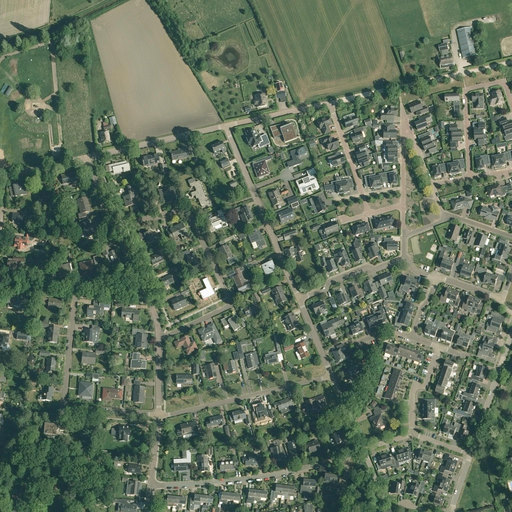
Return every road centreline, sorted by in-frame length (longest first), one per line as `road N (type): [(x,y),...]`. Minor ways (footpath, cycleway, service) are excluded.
road 1 (residential): [(158,415),(64,405),(76,288),(135,272)]
road 2 (residential): [(158,339),(225,307),(228,296),(187,212),(115,226)]
road 3 (residential): [(151,485),(249,478),(347,455)]
road 4 (track): [(330,103),(511,62)]
road 5 (residential): [(158,415),(332,375)]
road 6 (residential): [(403,204),(403,117),(431,185)]
road 7 (residential): [(511,103),(502,82),(467,90),(469,178)]
road 8 (unclassified): [(84,157),(226,126)]
road 9 (residential): [(470,454),(511,330)]
road 10 (unclassified): [(299,299),(252,188)]
